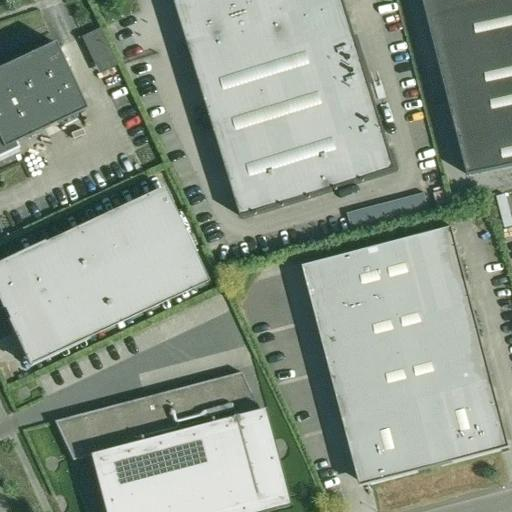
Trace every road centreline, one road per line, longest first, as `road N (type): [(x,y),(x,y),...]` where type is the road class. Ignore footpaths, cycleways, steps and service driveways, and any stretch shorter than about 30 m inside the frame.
road 1 (unknown): [(358,511),(284,290)]
road 2 (unknown): [(511,369),(474,220)]
